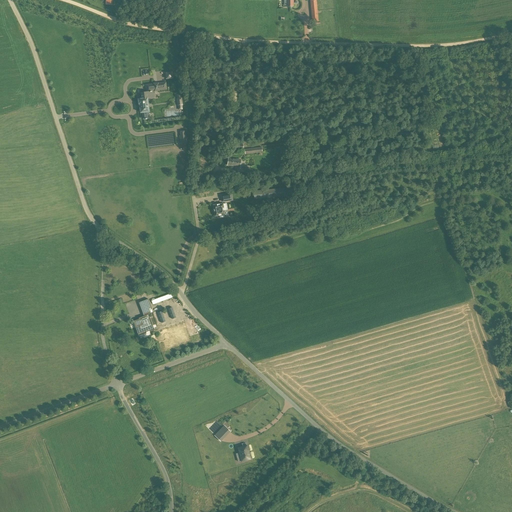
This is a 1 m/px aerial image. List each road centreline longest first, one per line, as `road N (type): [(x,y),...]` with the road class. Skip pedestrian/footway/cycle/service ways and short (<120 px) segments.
road 1 (unclassified): [(226,343),(166,279),(87,214),(10,0)]
road 2 (track): [(63,0),(128,25),(243,41),(446,44)]
road 3 (unclassified): [(452,511),(336,442),(226,343)]
road 4 (unclassified): [(172,511),(163,468),(116,383)]
road 5 (unclassified): [(0,428),(116,383)]
